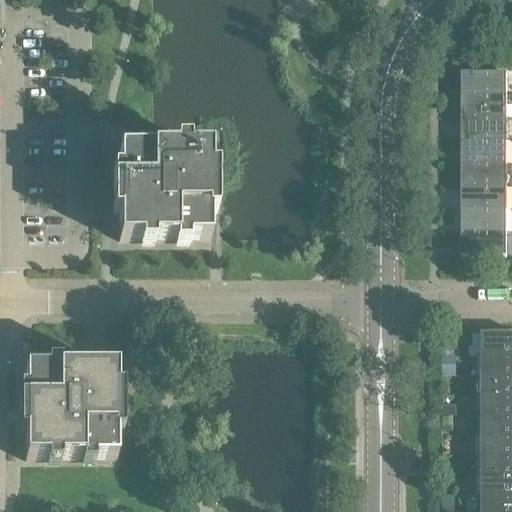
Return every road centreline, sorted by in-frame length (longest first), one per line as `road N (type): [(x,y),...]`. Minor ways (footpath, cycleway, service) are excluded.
road 1 (residential): [(0,305),(379,308)]
road 2 (tertiary): [(379,308),(382,97),(396,53),(431,0)]
road 3 (tertiary): [(381,511),(379,308)]
road 4 (residential): [(511,309),(379,308)]
